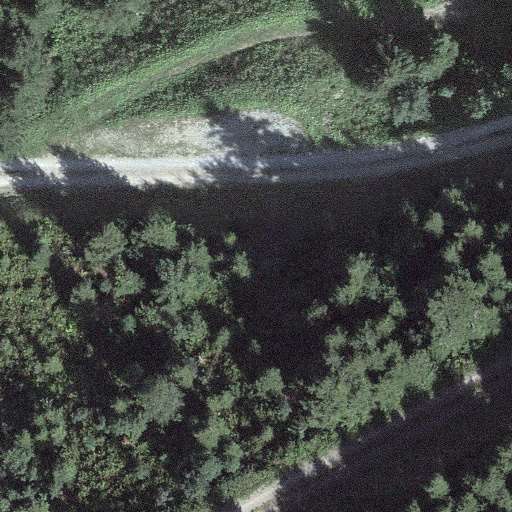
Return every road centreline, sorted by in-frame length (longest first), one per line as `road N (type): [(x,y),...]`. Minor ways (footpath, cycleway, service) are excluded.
road 1 (track): [(0,179),(317,173),(419,159),(511,131)]
road 2 (track): [(36,178),(82,121),(152,70),(265,23),(417,18),(493,0)]
road 3 (track): [(268,511),(511,368)]
